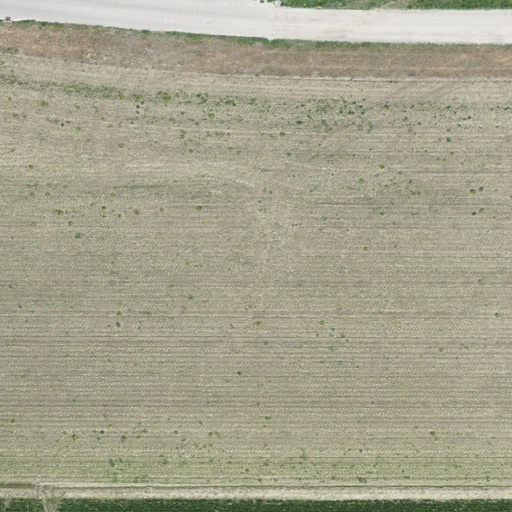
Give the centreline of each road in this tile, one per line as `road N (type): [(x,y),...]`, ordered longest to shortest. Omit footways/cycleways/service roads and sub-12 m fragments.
road 1 (track): [(214,18),(511,25)]
road 2 (residential): [(69,0),(214,18)]
